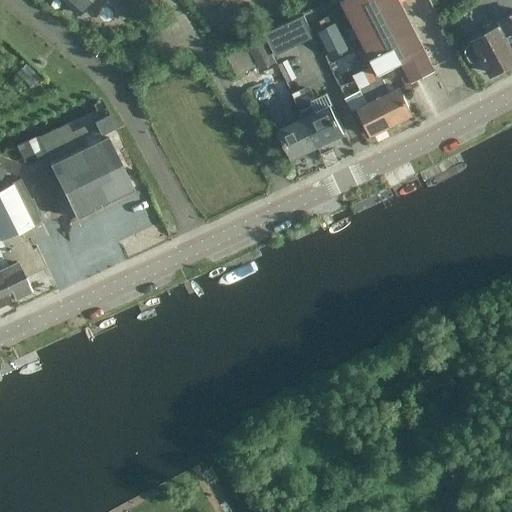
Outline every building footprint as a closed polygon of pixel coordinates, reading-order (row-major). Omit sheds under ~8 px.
[(66,0),(81,13),(93,0),(66,0)] [(401,2),(404,0),(344,0),(342,1),(379,74),(402,62),(408,74),(401,77),(408,90),(419,85),(416,80),(435,71),(401,2)] [(333,58),(334,57),(335,58),(340,57),(339,55),(350,51),(339,24),(344,22),(341,13),(320,21),(323,29),(321,29),(333,58)] [(272,54),(312,35),(302,15),(262,35),(272,54)] [(473,37),(476,42),(477,44),(469,48),(467,50),(467,53),(471,60),(474,62),(476,62),(483,58),(492,74),(511,62),(511,16),(500,23),(495,22),(486,27),(487,29),(473,37)] [(238,71),(259,63),(257,56),(263,54),(259,42),(231,53),(238,71)] [(383,78),(378,81),(371,66),(365,69),(392,126),(413,115),(400,88),(390,93),(383,78)] [(392,126),(365,69),(352,75),(357,84),(349,88),(352,94),(361,90),(368,104),(358,109),(372,136),(392,126)] [(324,94),(298,107),(318,147),(344,134),(330,105),(324,94)] [(298,107),(272,120),(278,131),(292,159),(318,147),(298,107)] [(84,114),(37,137),(50,164),(76,218),(134,189),(105,131),(100,134),(93,122),(89,114),(88,112),(84,114)] [(108,114),(93,122),(100,134),(114,127),(108,114)] [(26,165),(37,160),(28,141),(17,146),(26,165)] [(0,169),(17,176),(21,164),(1,157),(0,160),(0,169)] [(20,179),(0,188),(0,220),(27,276),(46,267),(37,246),(32,248),(23,230),(41,222),(20,179)] [(0,266),(15,298),(31,290),(25,277),(27,276),(0,220),(0,266)] [(0,304),(12,299),(15,298),(0,266),(0,304)]
